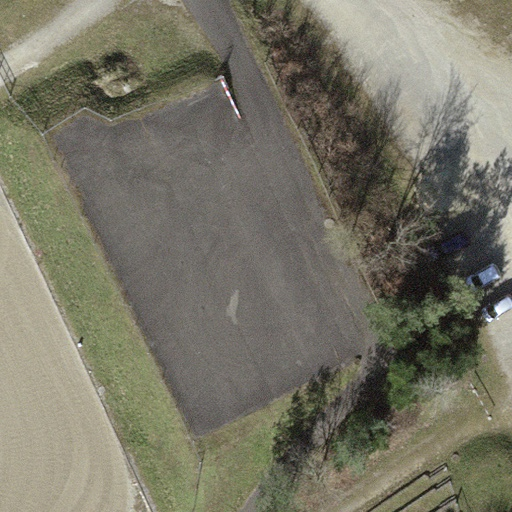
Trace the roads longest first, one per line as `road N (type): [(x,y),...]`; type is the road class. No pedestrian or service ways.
road 1 (track): [(211,0),(346,332)]
road 2 (track): [(396,0),(464,49),(511,98)]
